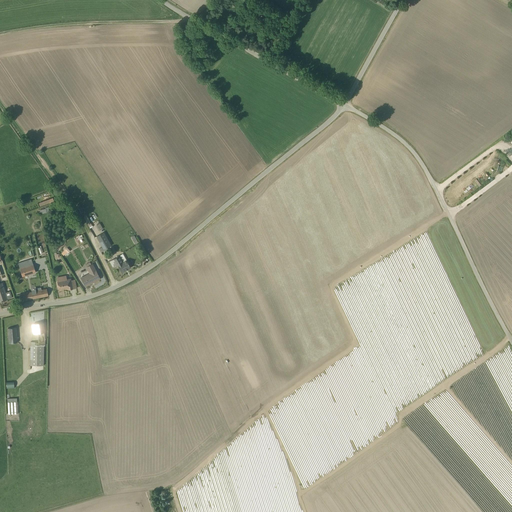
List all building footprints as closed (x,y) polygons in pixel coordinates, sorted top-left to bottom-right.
[(256,11),(254,15),(256,16),(255,17),(267,23),(271,15),(260,9),(258,12),(256,11)] [(52,193),(44,197),(46,199),(39,203),(40,207),(55,200),(52,193)] [(89,228),(90,229),(92,227),(92,226),(90,223),(89,222),(90,222),(87,217),(86,215),(83,216),(85,220),(87,223),(87,224),(89,228)] [(111,246),(103,232),(96,237),(102,247),(99,249),(100,253),(104,251),(104,250),(111,246)] [(82,237),(83,237),(82,235),(79,236),(79,235),(74,238),(76,242),(79,240),(80,243),(83,242),(81,239),(83,238),(82,237)] [(122,254),(109,262),(113,268),(117,266),(121,273),(130,268),(122,254)] [(18,263),(22,277),(35,273),(31,259),(18,263)] [(85,287),(100,279),(92,264),(91,265),(90,262),(85,265),(86,267),(85,267),(89,273),(80,278),(85,286),(85,287)] [(56,278),(59,292),(64,291),(63,289),(67,289),(68,290),(76,288),(75,280),(71,280),(70,279),(66,279),(66,276),(56,278)] [(0,301),(7,299),(12,297),(10,292),(5,293),(1,283),(0,283),(0,301)] [(18,295),(19,302),(20,302),(48,296),(46,289),(41,290),(40,288),(31,290),(32,292),(18,295)] [(42,323),(32,325),(33,334),(38,334),(38,343),(35,343),(34,342),(30,342),(30,366),(43,366),(44,346),(45,346),(45,338),(42,323)] [(16,328),(7,329),(9,343),(17,343),(16,328)] [(19,415),(18,398),(8,399),(9,415),(19,415)]
